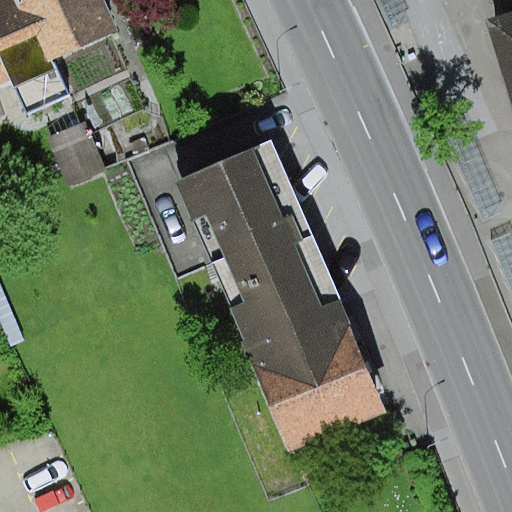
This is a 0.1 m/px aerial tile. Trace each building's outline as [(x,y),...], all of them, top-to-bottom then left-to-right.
[(0,0),(0,85),(10,81),(28,116),(69,96),(51,62),(116,33),(101,0),(0,0)] [(381,0),(393,26),(415,16),(407,0),(381,0)] [(511,14),(488,21),(511,106),(511,14)] [(85,123),(49,139),(71,188),(107,172),(85,123)] [(445,133),(479,211),(501,202),(467,123),(445,133)] [(269,143),(177,180),(243,341),(335,302),(269,143)] [(511,233),(493,240),(511,294),(511,233)] [(335,302),(243,341),(290,452),(382,413),(335,302)]
